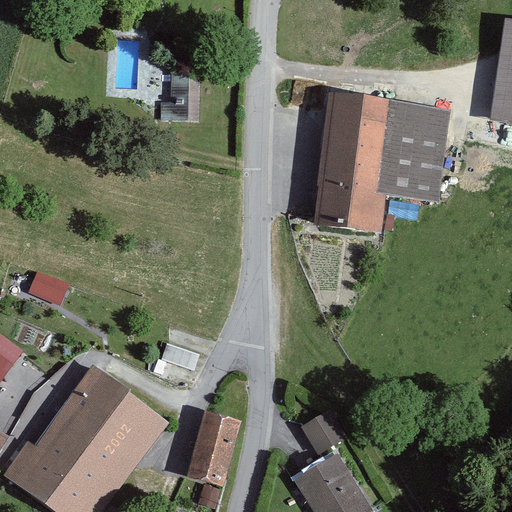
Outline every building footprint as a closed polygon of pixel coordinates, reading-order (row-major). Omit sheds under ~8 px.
[(511,18),(504,17),(489,117),(511,120),(511,18)] [(162,118),(200,120),(203,75),(174,73),(173,100),(163,100),(162,118)] [(452,108),(329,93),(312,225),(379,234),(384,192),(441,200),(452,108)] [(39,269),(29,291),(63,305),(72,283),(39,269)] [(0,328),(0,383),(27,350),(0,328)] [(35,442),(27,437),(1,475),(55,511),(110,511),(174,418),(90,362),(35,442)] [(320,453),(348,437),(331,408),(303,425),(320,453)] [(240,420),(205,410),(187,477),(221,486),(240,420)] [(0,455),(10,439),(0,432),(0,455)] [(339,449),(291,478),(312,511),(370,511),(376,509),(339,449)]
